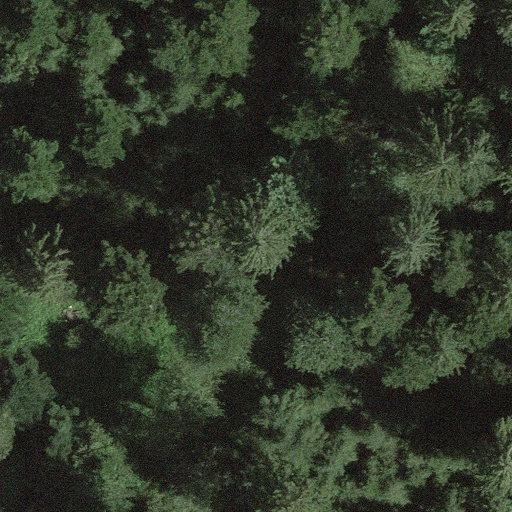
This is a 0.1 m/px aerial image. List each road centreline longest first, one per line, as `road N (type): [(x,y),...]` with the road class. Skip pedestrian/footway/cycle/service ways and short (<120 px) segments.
road 1 (track): [(150,511),(409,0)]
road 2 (track): [(371,81),(511,21)]
